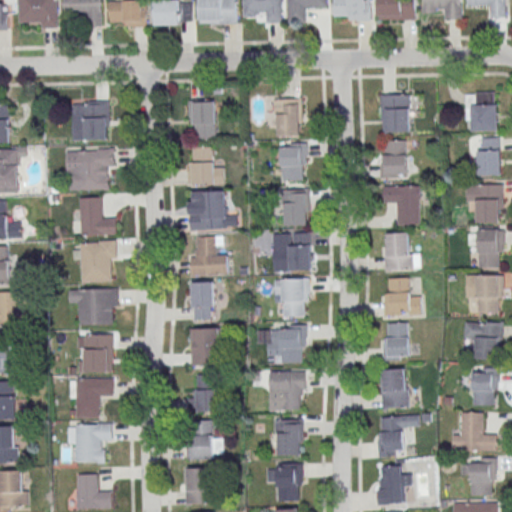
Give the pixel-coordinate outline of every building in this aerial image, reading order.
[(20,0),(20,22),(43,21),(43,28),(59,28),(58,0),(20,0)] [(103,27),(102,0),(64,0),(64,17),(86,17),(86,27),(103,27)] [(116,0),(117,1),(109,1),(109,25),(143,25),(143,0),(116,0)] [(155,0),(155,25),(192,25),(192,0),(155,0)] [(200,0),(236,0),(237,24),(212,25),(212,23),(201,23),(200,0)] [(282,0),(243,0),(244,17),(257,17),(257,12),(267,12),(267,23),(284,23),(282,0)] [(288,0),(327,0),(328,7),(307,8),(307,22),(290,23),(288,0)] [(333,0),(335,21),(371,19),(370,0),(333,0)] [(379,0),(416,0),(416,19),(392,20),(392,18),(380,18),(379,0)] [(466,0),(467,6),(488,6),(488,18),(505,18),(505,0),(466,0)] [(0,3),(0,29),(8,29),(8,4),(0,3)] [(498,130),(498,92),(466,92),(466,130),(498,130)] [(382,95),(383,133),(412,132),(410,95),(382,95)] [(275,100),(303,99),(304,123),(301,123),(302,135),(280,136),(279,114),(275,114),(275,100)] [(191,100),(191,139),(216,139),(216,100),(191,100)] [(109,140),(109,102),(73,102),(73,140),(109,140)] [(0,143),(10,143),(10,105),(0,104),(0,143)] [(481,138),(482,151),(478,151),(479,176),(503,175),(502,137),(481,138)] [(408,140),(382,140),(382,177),(408,177),(408,140)] [(291,143),(291,147),(282,148),(283,181),(305,180),(304,165),(309,165),(308,143),(291,143)] [(0,194),(17,194),(17,157),(26,157),(26,147),(0,147),(0,194)] [(189,184),(224,184),(224,164),(213,164),(213,147),(189,147),(189,184)] [(114,148),(66,148),(66,190),(114,190),(114,148)] [(467,185),(468,202),(477,202),(478,223),(501,223),(501,209),(504,209),(504,184),(467,185)] [(384,186),(385,202),(398,202),(398,224),(422,223),(422,185),(384,186)] [(282,190),(283,228),(311,227),(310,189),(282,190)] [(190,230),(238,228),(237,215),(226,216),(225,190),(188,192),(190,230)] [(116,235),(116,215),(104,215),(104,197),(80,198),(81,235),(116,235)] [(0,239),(21,240),(21,221),(8,221),(8,201),(0,200),(0,239)] [(504,267),(504,229),(477,229),(477,267),(504,267)] [(274,234),(275,271),(313,270),(312,232),(274,234)] [(387,233),(410,232),(411,253),(421,253),(422,268),(387,270),(385,247),(388,246),(387,233)] [(191,275),(228,274),(228,254),(218,254),(218,245),(224,244),(224,237),(198,237),(198,248),(191,248),(191,275)] [(80,282),(109,281),(109,262),(117,262),(117,241),(80,242),(80,282)] [(0,283),(10,283),(10,245),(0,245),(0,283)] [(466,274),(466,302),(477,302),(477,312),(504,312),(504,274),(466,274)] [(387,279),(410,278),(411,299),(421,298),(422,314),(387,316),(385,292),(388,292),(387,279)] [(309,279),(309,300),(306,300),(306,301),(305,301),(306,316),(284,316),(283,294),(276,295),(276,279),(309,279)] [(192,320),(214,320),(214,281),(192,281),(192,320)] [(79,325),(117,325),(118,288),(70,288),(70,305),(79,305),(79,325)] [(0,325),(21,325),(21,292),(0,292),(0,325)] [(388,323),(410,322),(411,356),(401,357),(402,360),(385,360),(384,346),(389,345),(388,323)] [(503,359),(503,322),(465,322),(465,340),(475,340),(475,359),(503,359)] [(291,325),(307,325),(307,347),(304,347),(304,348),(303,348),(304,362),(282,363),(282,355),(269,355),(269,330),(291,330),(291,325)] [(219,328),(194,328),(194,365),(219,365),(219,328)] [(79,372),(113,372),(113,333),(79,333),(79,372)] [(0,371),(13,372),(13,336),(0,336),(0,371)] [(406,368),(410,406),(383,409),(380,378),(383,378),(382,370),(406,368)] [(271,372),(307,371),(307,389),(304,389),(304,395),(301,395),(302,409),(272,410),(271,372)] [(473,405),(495,405),(495,371),(473,371),(473,405)] [(189,396),(189,413),(220,413),(220,374),(197,374),(197,396),(189,396)] [(77,378),(76,417),(99,418),(100,395),(113,396),(114,379),(77,378)] [(15,381),(0,381),(0,419),(15,419),(15,381)] [(498,451),(498,431),(486,431),(486,412),(462,412),(462,431),(452,431),(452,451),(498,451)] [(382,418),(420,414),(421,426),(404,428),(406,450),(396,451),(397,455),(380,457),(379,442),(380,441),(379,433),(383,433),(382,418)] [(223,438),(213,438),(213,420),(195,420),(195,438),(188,438),(187,459),(223,460),(223,438)] [(306,420),(306,442),(303,442),(303,443),(302,443),(302,457),(281,457),(280,434),(276,434),(276,420),(306,420)] [(76,424),(76,427),(68,427),(68,443),(75,443),(75,463),(105,463),(106,449),(101,449),(101,441),(112,441),(113,424),(98,424),(76,424)] [(0,462),(18,463),(18,425),(0,425),(0,462)] [(497,458),(464,458),(464,475),(471,475),(471,495),(497,495),(497,458)] [(304,463),(305,484),(301,485),(301,486),(301,500),(279,500),(279,479),(271,479),(271,464),(304,463)] [(402,466),(403,474),(412,474),(413,485),(404,486),(405,502),(380,504),(378,489),(380,489),(379,479),(382,479),(381,468),(402,466)] [(186,504),(213,504),(213,468),(186,468),(186,504)] [(0,490),(0,509),(26,510),(26,471),(2,471),(2,491),(0,490)] [(78,475),(98,474),(98,491),(111,491),(112,508),(77,509),(76,490),(78,489),(78,475)] [(453,511),(453,503),(497,503),(497,511),(453,511)]
